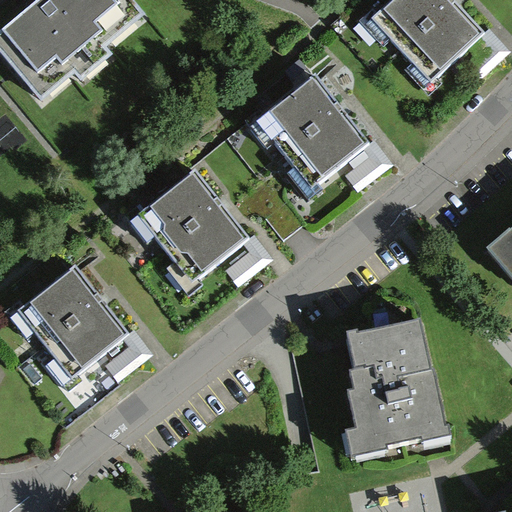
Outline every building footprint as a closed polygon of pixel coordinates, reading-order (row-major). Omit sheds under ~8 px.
[(126,0),(29,0),(0,25),(0,56),(35,98),(136,12),(126,0)] [(482,38),(446,0),(393,0),(367,24),(427,89),(482,38)] [(361,145),(306,76),(247,123),(303,192),(361,145)] [(242,239),(187,170),(128,217),(183,286),(242,239)] [(511,226),(485,250),(511,280),(511,226)] [(118,336),(63,267),(4,314),(60,383),(118,336)] [(443,444),(415,321),(339,339),(341,350),(352,395),(342,398),(351,433),(343,434),(349,463),(385,455),(384,449),(419,441),(421,449),(443,444)]
